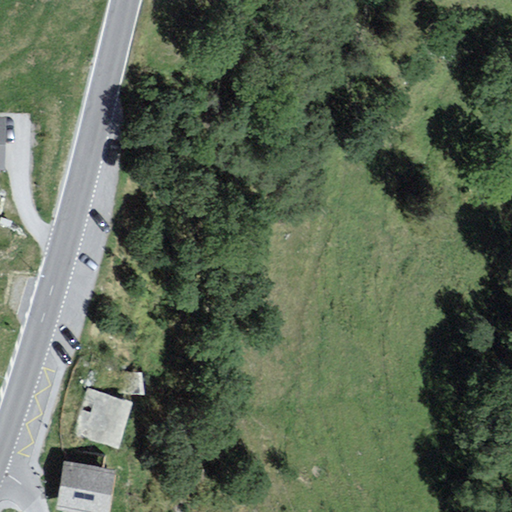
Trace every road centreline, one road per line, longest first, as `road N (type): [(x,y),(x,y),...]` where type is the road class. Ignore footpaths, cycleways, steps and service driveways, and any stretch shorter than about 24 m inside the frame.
road 1 (tertiary): [(125,0),(63,249),(0,447)]
road 2 (unknown): [(23,119),(28,199),(38,230),(63,249)]
